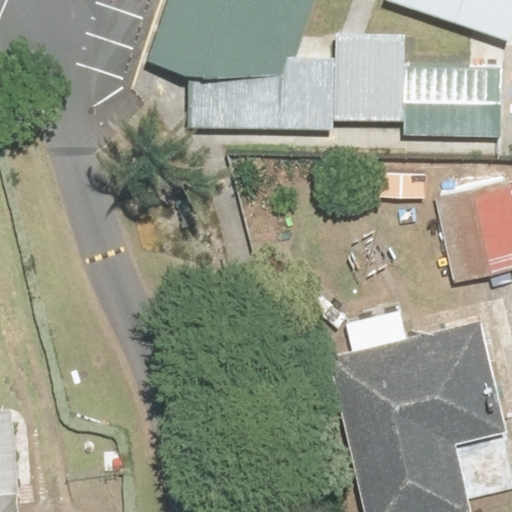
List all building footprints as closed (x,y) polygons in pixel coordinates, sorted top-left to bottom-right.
[(511,0),(171,0),(157,41),(193,50),(293,51),(311,0),(418,0),(511,32),(511,0)] [(402,28),(335,28),(334,113),(401,114),(402,28)] [(293,51),(193,50),(192,119),(330,121),(331,51),(293,51)] [(511,65),(402,63),(401,127),(510,129),(511,65)] [(431,167),(375,165),(374,197),(430,199),(431,167)] [(511,172),(437,189),(456,278),(511,266),(511,172)] [(414,511),(465,500),(452,407),(489,399),(478,315),(328,349),(350,511),(414,511)] [(0,511),(18,511),(15,479),(0,480),(0,511)]
